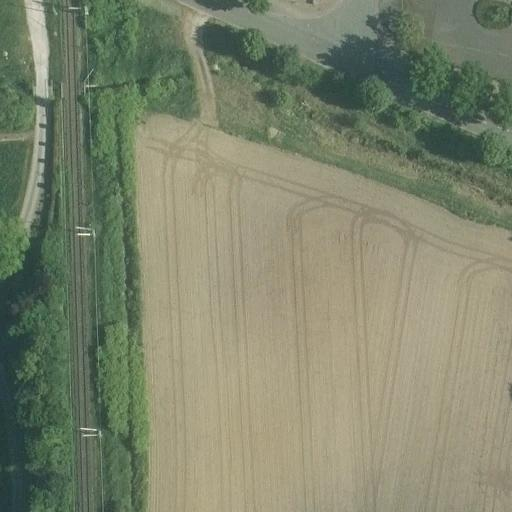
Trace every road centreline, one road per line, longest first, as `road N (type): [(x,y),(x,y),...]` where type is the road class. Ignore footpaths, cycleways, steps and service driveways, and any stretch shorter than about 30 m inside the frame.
road 1 (unclassified): [(511,133),(346,63)]
road 2 (unclassified): [(346,63),(198,0)]
